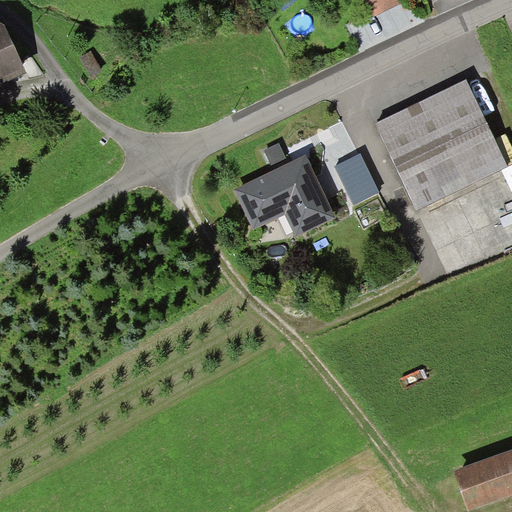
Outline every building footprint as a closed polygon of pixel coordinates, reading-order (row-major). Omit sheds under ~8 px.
[(365,0),(374,18),(404,4),(401,0),(365,0)] [(6,27),(0,23),(0,86),(27,76),(6,27)] [(91,52),(82,57),(90,73),(100,69),(91,52)] [(466,82),(375,125),(417,212),(508,168),(466,82)] [(290,165),(279,144),(265,151),(276,172),(282,169),(290,165)] [(335,219),(306,158),(290,165),(282,169),(276,172),(235,191),(253,230),(285,215),(295,238),(335,219)] [(511,494),(511,455),(458,476),(472,510),(511,494)]
